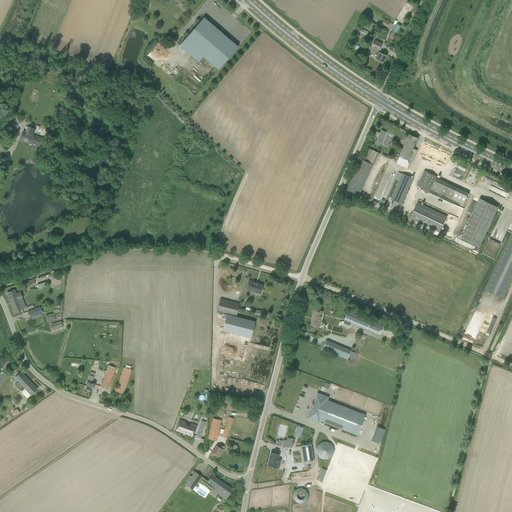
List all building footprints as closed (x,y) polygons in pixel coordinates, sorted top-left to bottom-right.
[(199,62),(203,57),(218,70),(238,47),(204,17),(179,46),(199,62)] [(391,23),(385,20),(382,24),(388,28),(391,23)] [(377,60),(383,63),(387,56),(380,53),(379,53),(383,43),(374,40),(371,47),(373,48),(371,53),(375,55),(378,56),(377,60)] [(35,133),(34,132),(35,130),(29,127),(27,132),(23,131),(20,139),(40,147),(42,139),(44,140),(46,136),(36,132),(35,133)] [(381,144),(386,132),(381,130),(376,142),(381,144)] [(413,149),(418,138),(409,135),(397,164),(408,168),(410,161),(412,162),(417,150),(413,149)] [(423,150),(423,152),(443,159),(445,152),(423,143),(421,149),(423,150)] [(361,197),(378,152),(369,148),(364,161),(360,159),(348,192),(361,197)] [(436,176),(427,172),(424,171),(423,172),(417,186),(420,187),(429,192),(436,176)] [(413,178),(402,173),(391,200),(402,204),(413,178)] [(442,195),(447,183),(436,178),(431,189),(442,195)] [(497,188),(495,193),(507,198),(509,193),(497,188)] [(479,248),(499,208),(480,199),(460,239),(479,248)] [(417,202),(410,219),(440,233),(447,216),(417,202)] [(511,280),(511,232),(485,290),(503,299),(511,280)] [(261,294),(263,285),(256,283),(249,281),(246,290),(253,292),(254,292),(257,292),(256,293),(261,294)] [(16,293),(14,290),(7,293),(14,312),(22,309),(21,308),(18,300),(23,298),(20,292),(16,293)] [(255,321),(236,316),(239,304),(220,299),(217,311),(231,314),(227,331),(251,337),(255,321)] [(27,312),(30,318),(43,313),(40,307),(27,312)] [(312,318),(310,325),(319,327),(323,311),(313,309),(311,318),(312,318)] [(345,320),(342,326),(348,329),(351,323),(380,335),(383,326),(348,311),(344,320),(345,320)] [(330,352),(331,353),(335,344),(326,341),(323,349),(330,352)] [(109,389),(115,368),(108,365),(101,386),(109,389)] [(124,367),(116,391),(124,394),(132,370),(124,367)] [(37,389),(21,372),(14,378),(31,396),(37,389)] [(87,381),(85,388),(92,391),(95,384),(92,383),(94,377),(90,375),(87,382),(87,381)] [(310,408),(311,408),(307,419),(318,424),(319,421),(357,436),(366,415),(327,400),(328,397),(317,393),(312,404),(310,408)] [(234,419),(228,417),(222,437),(228,439),(234,419)] [(213,418),(208,439),(216,441),(221,420),(213,418)] [(175,429),(195,436),(193,435),(196,426),(190,424),(189,426),(185,425),(185,423),(179,421),(176,429),(175,429)] [(304,428),(299,427),(295,436),(300,438),(304,428)] [(379,445),(385,430),(377,428),(372,442),(379,445)] [(319,458),(324,460),(329,459),(332,456),(334,452),(333,447),(331,443),(326,442),(322,442),(318,445),(316,449),(317,454),(319,458)] [(302,446),(304,462),(314,461),(311,444),(302,446)] [(222,449),(224,447),(221,445),(219,447),(217,445),(212,452),(217,456),(220,452),(222,449)] [(279,454),(271,452),(267,466),(279,469),(281,460),(278,459),(279,454)] [(198,482),(202,477),(195,472),(191,478),(198,482)] [(233,490),(212,475),(207,482),(221,491),(219,494),(226,499),(233,490)] [(297,486),(291,499),(303,504),(309,492),(297,486)]
